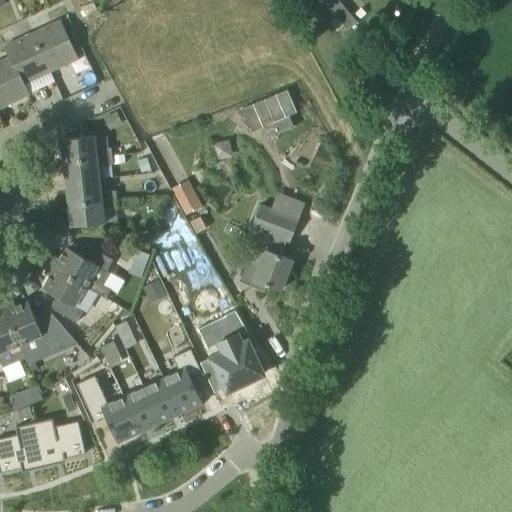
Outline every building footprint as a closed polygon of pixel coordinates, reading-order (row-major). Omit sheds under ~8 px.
[(31,34),(49,72),(77,59),(60,21),(31,34)] [(49,72),(31,34),(5,46),(10,57),(8,58),(21,85),(49,72)] [(0,108),(26,96),(21,85),(8,58),(0,61),(0,108)] [(287,98),(242,115),(250,137),(265,132),(269,143),(292,135),(288,123),(295,121),(287,98)] [(119,112),(105,118),(111,130),(125,123),(119,112)] [(95,135),(61,139),(64,161),(112,156),(111,145),(96,147),(95,135)] [(112,156),(64,161),(66,183),(100,179),(99,167),(113,166),(112,156)] [(100,179),(66,183),(69,204),(103,201),(117,199),(116,190),(116,189),(102,191),(100,179)] [(103,201),(69,204),(71,226),(105,222),(104,211),(118,209),(117,205),(117,199),(103,201)] [(240,281),(239,282),(265,292),(265,291),(264,290),(266,284),(281,290),(293,261),(280,256),(286,240),(289,242),(297,219),(298,219),(260,204),(251,227),(240,256),(250,261),(242,282),(240,281)] [(55,256),(49,266),(84,289),(87,286),(107,298),(111,290),(103,285),(111,272),(107,270),(113,259),(87,244),(81,255),(67,247),(60,259),(55,256)] [(143,267),(148,255),(137,250),(132,262),(143,267)] [(84,289),(49,266),(45,274),(50,277),(43,289),(57,297),(51,307),(76,322),(82,311),(75,306),(84,289)] [(13,301),(3,305),(25,358),(26,358),(29,365),(51,355),(46,344),(57,339),(70,334),(49,310),(34,316),(28,301),(16,307),(13,301)] [(0,363),(1,363),(3,367),(25,358),(3,305),(0,306),(0,363)] [(202,362),(200,362),(208,378),(209,378),(207,373),(217,369),(225,387),(234,383),(234,382),(240,379),(242,384),(263,374),(248,340),(242,343),(237,333),(245,329),(246,331),(248,330),(236,310),(224,316),(224,317),(227,316),(230,322),(213,330),(224,351),(212,357),(212,358),(202,363),(202,362)] [(179,370),(163,378),(180,413),(203,402),(190,376),(201,371),(190,349),(173,357),(179,370)] [(94,376),(77,384),(95,421),(105,416),(115,436),(118,443),(141,432),(124,396),(108,404),(94,376)] [(163,378),(143,387),(160,422),(180,413),(163,378)] [(143,387),(124,396),(141,432),(160,422),(143,387)] [(53,418),(34,422),(44,467),(56,464),(55,460),(65,458),(85,453),(78,421),(54,426),(53,418)] [(18,434),(0,438),(0,468),(1,472),(21,468),(32,465),(33,469),(44,467),(34,422),(15,427),(18,434)]
